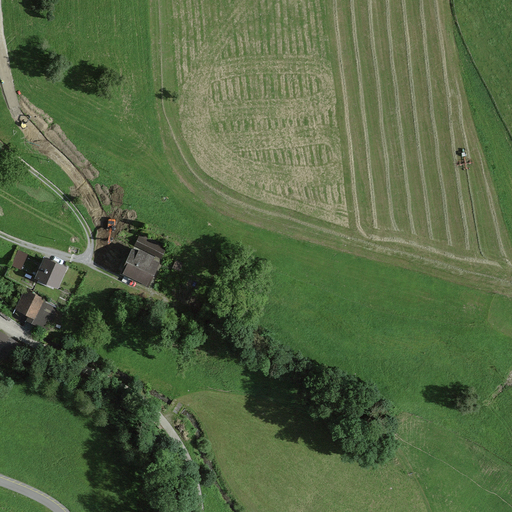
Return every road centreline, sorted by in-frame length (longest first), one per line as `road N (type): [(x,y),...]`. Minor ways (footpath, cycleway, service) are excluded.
road 1 (residential): [(201,511),(186,458),(155,413),(101,375),(0,326)]
road 2 (residential): [(0,234),(66,256),(85,255),(90,243),(58,191),(0,143)]
